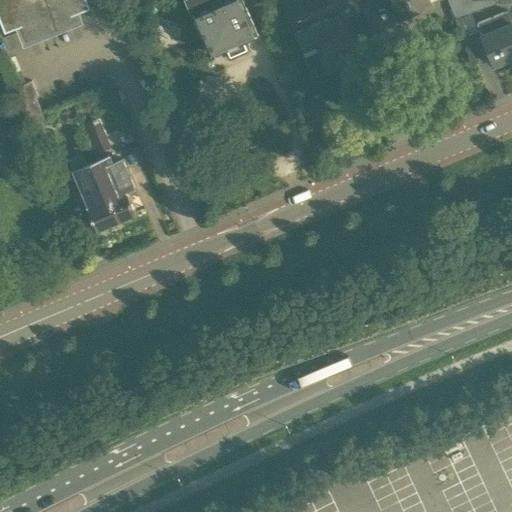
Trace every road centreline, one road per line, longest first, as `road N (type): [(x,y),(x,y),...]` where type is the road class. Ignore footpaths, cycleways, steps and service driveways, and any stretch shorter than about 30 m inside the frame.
road 1 (primary): [(511,297),(323,369),(25,511)]
road 2 (residential): [(46,319),(511,120)]
road 3 (primary): [(89,511),(333,393),(511,319)]
